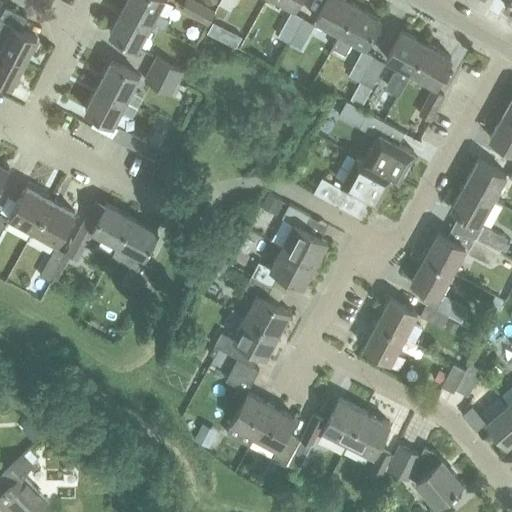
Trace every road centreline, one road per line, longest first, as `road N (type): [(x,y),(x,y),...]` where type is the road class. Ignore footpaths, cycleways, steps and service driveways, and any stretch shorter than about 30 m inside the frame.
road 1 (residential): [(363,234),(272,187),(163,198),(29,131)]
road 2 (residential): [(363,234),(393,245),(409,240),(511,53)]
road 3 (residential): [(511,481),(452,417),(306,347)]
road 4 (residential): [(306,347),(363,234)]
